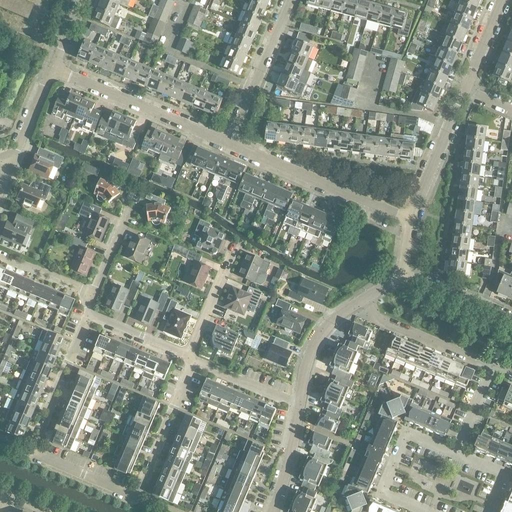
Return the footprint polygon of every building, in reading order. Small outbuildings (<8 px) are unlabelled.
[(0,0),(0,8),(27,20),(33,5),(26,2),(26,0),(0,0)] [(115,16),(120,5),(107,0),(102,0),(99,9),(115,16)] [(172,10),(174,4),(164,0),(161,0),(160,5),(172,10)] [(262,19),(267,8),(251,1),(251,0),(250,0),(244,0),(243,2),(250,5),(246,13),(262,19)] [(307,0),(307,5),(319,8),(320,0),(307,0)] [(333,0),(320,0),(319,8),(331,12),(333,0)] [(333,0),(331,12),(343,15),(346,0),(333,0)] [(346,0),(343,15),(355,18),(360,0),(358,0),(346,0)] [(371,4),(360,0),(355,18),(366,21),(371,4)] [(480,0),(460,0),(460,1),(477,8),(480,0)] [(477,8),(460,1),(455,13),(472,20),(477,8)] [(366,21),(378,25),(383,7),(371,4),(366,21)] [(169,15),(172,10),(160,5),(157,10),(169,15)] [(195,6),(192,12),(204,17),(207,11),(195,6)] [(297,13),(303,15),(305,9),(299,6),(297,13)] [(395,10),(383,7),(378,25),(390,28),(395,10)] [(110,28),(116,30),(121,18),(115,16),(99,9),(94,21),(110,28)] [(155,16),(167,21),(169,15),(157,10),(155,16)] [(408,14),(395,10),(390,28),(398,30),(397,35),(407,38),(412,21),(406,20),(408,14)] [(192,12),(190,18),(202,22),(204,17),(192,12)] [(257,31),(262,19),(246,13),(241,24),(257,31)] [(472,20),(455,13),(451,24),(468,32),(472,20)] [(190,18),(188,24),(187,26),(198,31),(199,28),(200,28),(202,22),(190,18)] [(419,25),(425,28),(428,22),(421,19),(419,25)] [(152,22),(150,28),(162,33),(164,27),(152,22)] [(104,29),(92,24),(90,30),(102,35),(104,29)] [(237,34),(237,35),(252,42),(257,31),(241,24),(237,34)] [(311,35),(312,34),(313,28),(301,24),(299,31),(311,35)] [(468,32),(451,24),(446,36),(462,44),(468,32)] [(150,28),(147,34),(159,38),(162,33),(150,28)] [(17,32),(14,38),(33,46),(36,40),(17,32)] [(227,45),(232,46),(248,53),(252,42),(237,35),(232,33),(227,45)] [(157,44),(159,38),(147,34),(145,39),(157,44)] [(462,44),(446,36),(441,48),(458,55),(462,44)] [(155,50),(157,44),(145,39),(143,45),(155,50)] [(193,44),(181,39),(179,44),(191,49),(193,44)] [(86,40),(78,59),(90,64),(97,47),(90,44),(91,42),(86,40)] [(308,59),(313,47),(297,41),(292,52),(308,59)] [(511,43),(508,41),(503,53),(511,56),(511,43)] [(411,43),(409,48),(415,51),(418,45),(411,43)] [(188,55),(191,49),(179,44),(177,50),(188,55)] [(243,64),(248,53),(232,46),(227,58),(243,64)] [(90,64),(101,68),(108,51),(97,47),(90,64)] [(371,53),(383,56),(384,51),(372,48),(371,53)] [(458,55),(441,48),(436,59),(453,66),(458,55)] [(353,55),(365,58),(367,53),(355,49),(353,55)] [(119,56),(108,51),(101,68),(112,73),(119,56)] [(313,61),(308,59),(292,52),(287,63),(304,71),(308,72),(313,61)] [(498,64),(511,69),(511,56),(503,53),(498,64)] [(165,62),(171,64),(173,57),(168,55),(165,62)] [(365,58),(353,55),(352,61),(364,64),(365,58)] [(112,73),(123,78),(130,61),(119,56),(112,73)] [(238,76),(243,64),(227,58),(222,69),(238,76)] [(404,63),(403,63),(391,59),(389,65),(402,68),(404,63)] [(453,66),(436,59),(431,71),(448,78),(453,66)] [(142,66),(136,63),(130,61),(123,78),(135,83),(142,66)] [(364,64),(352,61),(350,67),(362,70),(364,64)] [(287,63),(282,75),(299,82),(304,71),(287,63)] [(506,87),(508,82),(510,83),(511,78),(511,69),(498,64),(493,76),(499,78),(497,83),(506,87)] [(400,74),(402,68),(389,65),(388,71),(400,74)] [(135,83),(146,87),(154,71),(142,66),(135,83)] [(349,73),(361,76),(362,70),(350,67),(349,73)] [(166,76),(154,71),(146,87),(158,92),(166,76)] [(401,75),(400,74),(388,71),(386,78),(384,84),(397,87),(398,81),(400,81),(401,75)] [(418,79),(426,82),(443,89),(448,78),(431,71),(429,76),(420,73),(418,79)] [(347,79),(359,82),(361,76),(349,73),(347,79)] [(294,94),(299,82),(282,75),(277,87),(294,94)] [(158,92),(170,97),(177,80),(166,76),(158,92)] [(230,82),(218,77),(216,83),(227,88),(230,82)] [(188,85),(177,80),(170,97),(181,102),(188,85)] [(443,89),(426,82),(422,93),(438,100),(443,89)] [(395,94),(397,87),(384,84),(383,90),(395,94)] [(181,102),(193,107),(200,90),(188,85),(181,102)] [(345,86),(343,92),(355,96),(357,89),(345,86)] [(211,95),(205,92),(207,90),(201,87),(200,90),(193,107),(204,112),(211,95)] [(341,99),(354,102),(355,96),(343,92),(341,99)] [(438,100),(422,93),(421,93),(417,92),(409,110),(422,112),(424,108),(433,112),(438,100)] [(65,115),(75,119),(83,99),(71,94),(69,99),(60,95),(51,115),(63,120),(65,115)] [(223,100),(211,95),(204,112),(216,117),(223,100)] [(282,107),(283,100),(271,98),(270,106),(282,107)] [(93,133),(102,113),(93,109),(95,104),(83,99),(75,119),(80,121),(79,123),(84,125),(82,128),(93,133)] [(283,100),(282,107),(289,108),(290,101),(283,100)] [(106,132),(117,136),(125,117),(114,112),(109,124),(102,121),(96,133),(104,136),(106,132)] [(133,130),(136,122),(125,117),(117,136),(124,139),(122,145),(133,150),(140,133),(133,130)] [(406,118),(405,125),(418,126),(419,119),(406,118)] [(265,140),(277,142),(280,125),(268,123),(265,140)] [(290,144),(292,127),(280,125),(277,142),(290,144)] [(468,138),(485,141),(487,128),(470,126),(468,138)] [(302,145),(304,128),(292,127),(290,144),(302,145)] [(314,147),(317,130),(304,128),(302,145),(314,147)] [(149,149),(160,154),(168,135),(156,130),(154,134),(149,132),(141,150),(147,153),(149,149)] [(326,149),(329,132),(317,130),(314,147),(326,149)] [(502,143),(509,144),(511,131),(503,130),(502,143)] [(339,150),(341,134),(329,132),(326,149),(339,150)] [(351,152),(353,135),(341,134),(339,150),(351,152)] [(390,140),(388,157),(400,159),(402,142),(403,142),(404,136),(391,134),(390,140)] [(180,141),(168,135),(160,154),(172,159),(170,162),(176,165),(184,147),(178,145),(180,141)] [(363,154),(366,137),(353,135),(351,152),(363,154)] [(375,155),(378,139),(366,137),(363,154),(375,155)] [(84,138),(81,144),(76,142),(73,149),(85,153),(90,141),(84,138)] [(485,141),(468,138),(466,151),(483,153),(485,141)] [(388,157),(390,140),(378,139),(375,155),(388,157)] [(415,144),(403,142),(402,142),(400,159),(413,161),(415,144)] [(509,144),(502,143),(501,150),(508,151),(509,144)] [(191,167),(192,166),(203,170),(211,153),(199,148),(200,147),(194,145),(186,164),(191,167)] [(58,169),(63,158),(43,150),(40,157),(35,155),(28,171),(47,179),(52,167),(58,169)] [(483,153),(466,151),(464,163),(482,165),(483,153)] [(203,170),(215,175),(222,158),(211,153),(203,170)] [(215,175),(221,178),(216,190),(221,192),(233,163),(222,158),(215,175)] [(135,173),(139,163),(133,160),(129,170),(135,173)] [(120,168),(127,171),(130,163),(122,161),(120,168)] [(99,174),(100,167),(82,163),(80,169),(99,174)] [(226,194),(231,182),(238,185),(245,168),(233,163),(221,192),(217,200),(223,202),(226,194)] [(482,165),(464,163),(462,175),(480,177),(482,165)] [(167,179),(154,174),(151,181),(171,189),(175,179),(168,176),(167,179)] [(240,207),(245,209),(258,179),(246,174),(239,192),(246,194),(240,207)] [(480,177),(462,175),(461,187),(478,189),(480,177)] [(206,178),(201,176),(198,182),(203,185),(206,178)] [(125,190),(127,186),(128,185),(110,177),(108,182),(101,179),(94,195),(97,196),(97,197),(97,198),(97,199),(97,200),(98,201),(99,202),(100,202),(101,202),(102,203),(103,202),(104,202),(105,202),(107,204),(120,194),(117,189),(119,187),(119,188),(125,190)] [(250,211),(253,205),(255,199),(262,201),(269,184),(258,179),(245,209),(250,211)] [(16,200),(21,202),(21,203),(20,204),(20,205),(20,206),(21,207),(21,208),(22,208),(23,209),(24,210),(25,210),(26,210),(27,210),(28,209),(29,208),(30,207),(30,206),(35,208),(39,199),(45,201),(51,187),(34,180),(31,188),(22,185),(16,200)] [(262,201),(269,204),(263,217),(268,219),(271,212),(274,206),(273,206),(281,189),(269,184),(262,201)] [(478,189),(461,187),(459,199),(476,202),(478,189)] [(293,194),(281,189),(273,206),(274,206),(285,211),(293,194)] [(164,206),(165,202),(166,201),(148,193),(146,199),(152,201),(153,204),(146,205),(148,222),(152,222),(152,223),(153,224),(154,225),(155,225),(156,226),(157,226),(158,226),(159,225),(160,225),(160,224),(161,223),(164,224),(171,209),(164,206)] [(476,202),(459,199),(457,212),(474,214),(476,202)] [(288,233),(292,235),(305,206),(293,201),(283,224),(290,227),(288,233)] [(85,202),(81,211),(79,215),(83,216),(91,219),(85,235),(100,242),(110,220),(99,215),(102,209),(85,202)] [(316,210),(305,206),(292,235),(297,237),(300,231),(306,234),(316,210)] [(311,243),(315,245),(328,215),(316,210),(306,234),(313,237),(311,243)] [(276,214),(271,212),(268,219),(273,221),(276,214)] [(474,214),(457,212),(455,224),(473,227),(474,214)] [(330,244),(332,238),(340,220),(328,215),(315,245),(321,247),(323,241),(330,244)] [(28,233),(33,222),(19,216),(15,226),(7,223),(7,222),(0,237),(0,238),(1,237),(20,245),(20,246),(26,232),(28,233)] [(209,229),(210,226),(211,225),(200,220),(194,235),(201,238),(197,247),(214,254),(215,254),(216,254),(217,253),(224,236),(209,229)] [(453,236),(471,239),(473,227),(455,224),(453,236)] [(125,257),(141,264),(150,242),(158,246),(161,239),(148,233),(145,239),(135,235),(130,248),(128,248),(125,257)] [(471,239),(453,236),(452,249),(469,251),(471,239)] [(71,269),(86,275),(95,254),(85,249),(88,243),(74,237),(72,244),(80,248),(71,269)] [(469,251),(452,249),(450,261),(467,264),(469,251)] [(187,283),(202,289),(211,268),(199,263),(202,256),(189,250),(186,258),(195,262),(187,283)] [(255,283),(255,282),(261,284),(264,282),(266,277),(265,273),(269,264),(263,262),(264,260),(247,253),(238,276),(255,283)] [(484,266),(491,267),(492,259),(485,258),(484,266)] [(467,264),(450,261),(448,274),(465,276),(467,264)] [(491,267),(484,266),(482,279),(490,280),(491,267)] [(284,270),(279,268),(275,278),(280,280),(284,270)] [(0,287),(7,290),(14,274),(4,270),(0,279),(0,287)] [(510,275),(498,270),(497,280),(496,282),(500,284),(497,293),(509,298),(511,290),(511,272),(510,275)] [(7,290),(17,295),(24,278),(14,274),(7,290)] [(17,295),(27,299),(34,282),(24,278),(17,295)] [(304,297),(322,305),(328,289),(304,279),(298,294),(290,291),(288,297),(302,303),(304,297)] [(133,302),(139,289),(141,284),(133,281),(129,291),(114,285),(105,307),(120,313),(126,299),(133,302)] [(44,286),(34,282),(27,299),(37,303),(44,286)] [(37,303),(47,307),(54,291),(44,286),(37,303)] [(233,288),(225,307),(243,314),(248,303),(256,307),(262,293),(249,287),(247,294),(233,288)] [(47,307),(57,311),(64,295),(54,291),(47,307)] [(166,303),(169,296),(162,293),(159,300),(166,303)] [(69,297),(64,295),(57,311),(56,313),(67,318),(73,302),(68,300),(69,297)] [(144,298),(135,319),(150,325),(159,304),(144,298)] [(277,324),(285,327),(284,329),(285,331),(289,333),(291,332),(291,330),(300,334),(306,318),(289,311),(291,305),(278,299),(275,306),(283,309),(277,324)] [(175,310),(178,303),(171,300),(163,319),(169,322),(165,332),(181,339),(190,316),(175,310)] [(368,350),(370,344),(368,343),(372,332),(353,324),(348,335),(353,337),(351,342),(351,343),(358,346),(368,350)] [(217,348),(219,349),(218,350),(231,356),(235,345),(239,335),(237,334),(220,327),(217,326),(212,336),(214,336),(213,338),(213,340),(213,341),(213,343),(214,345),(215,346),(216,347),(217,348)] [(42,330),(38,340),(59,349),(63,339),(42,330)] [(246,337),(247,338),(245,344),(251,347),(256,336),(244,330),(244,331),(244,332),(244,334),(245,336),(246,337)] [(93,353),(104,357),(105,355),(104,355),(111,339),(106,336),(105,339),(100,337),(93,353)] [(396,359),(403,341),(393,336),(385,355),(396,359)] [(286,367),(292,353),(287,351),(290,343),(276,337),(273,345),(267,359),(286,367)] [(121,343),(111,339),(104,355),(105,355),(114,359),(121,343)] [(34,350),(39,352),(38,352),(55,359),(59,349),(38,340),(34,350)] [(334,355),(354,363),(358,353),(356,352),(358,346),(351,343),(351,342),(346,340),(343,346),(339,344),(334,355)] [(406,363),(413,345),(403,341),(396,359),(406,363)] [(131,347),(121,343),(114,359),(113,363),(122,367),(123,363),(124,364),(131,347)] [(413,345),(406,363),(416,367),(423,349),(413,345)] [(124,364),(134,368),(141,351),(131,347),(124,364)] [(423,349),(416,367),(426,372),(433,353),(423,349)] [(29,360),(34,362),(50,369),(55,359),(38,352),(39,352),(34,350),(29,360)] [(134,368),(144,372),(151,355),(141,351),(134,368)] [(433,353),(426,372),(435,376),(443,358),(433,353)] [(161,360),(151,355),(144,372),(142,377),(152,381),(154,376),(161,360)] [(354,363),(334,355),(329,366),(334,368),(332,374),(336,376),(337,376),(349,381),(352,373),(350,372),(354,363)] [(443,358),(435,376),(445,380),(453,362),(443,358)] [(50,369),(34,362),(29,360),(25,370),(46,379),(50,369)] [(171,364),(161,360),(154,376),(164,380),(171,364)] [(453,362),(445,380),(455,384),(463,366),(453,362)] [(463,366),(455,384),(466,389),(473,370),(463,366)] [(42,389),(46,379),(25,370),(21,380),(42,389)] [(80,370),(76,380),(92,387),(96,377),(80,370)] [(325,390),(344,399),(348,390),(351,391),(354,383),(349,381),(337,376),(336,376),(334,382),(329,380),(325,390)] [(198,400),(208,404),(217,383),(207,379),(198,400)] [(38,399),(42,389),(21,380),(17,390),(38,399)] [(76,380),(72,390),(92,399),(96,389),(92,387),(76,380)] [(208,404),(218,409),(227,387),(217,383),(208,404)] [(511,409),(511,386),(509,392),(503,389),(497,402),(503,405),(503,406),(511,409)] [(218,409),(228,413),(229,413),(230,408),(237,392),(227,387),(218,409)] [(117,398),(123,400),(128,390),(122,388),(117,398)] [(34,409),(38,399),(17,390),(13,400),(34,409)] [(72,390),(68,400),(83,407),(88,409),(92,399),(72,390)] [(343,409),(340,408),(344,399),(325,390),(320,401),(325,403),(323,409),(327,411),(340,416),(343,409)] [(247,396),(237,392),(230,408),(240,412),(247,396)] [(156,414),(160,404),(140,395),(138,399),(143,401),(140,407),(156,414)] [(393,402),(399,416),(405,413),(407,414),(411,404),(412,404),(413,400),(401,395),(399,400),(393,402)] [(240,412),(250,416),(257,400),(247,396),(240,412)] [(4,406),(9,408),(12,399),(7,397),(4,406)] [(13,400),(9,410),(29,419),(34,409),(13,400)] [(68,400),(63,410),(84,419),(88,409),(83,407),(68,400)] [(267,404),(257,400),(250,416),(260,421),(267,404)] [(399,416),(393,402),(388,404),(383,403),(378,415),(382,416),(392,420),(393,418),(399,416)] [(272,406),(267,404),(260,421),(259,422),(269,427),(276,411),(271,409),(272,406)] [(421,408),(412,404),(411,404),(407,414),(404,420),(415,424),(421,408)] [(152,424),(156,414),(140,407),(136,417),(152,424)] [(421,408),(415,424),(425,428),(431,412),(421,408)] [(4,420),(9,422),(25,429),(29,419),(9,410),(4,420)] [(63,410),(59,420),(80,429),(84,419),(63,410)] [(338,422),(340,416),(327,411),(325,417),(320,415),(316,426),(335,434),(340,423),(338,422)] [(431,412),(425,428),(435,433),(441,416),(431,412)] [(186,415),(182,425),(198,432),(198,431),(202,421),(186,415)] [(398,422),(392,420),(382,416),(377,426),(394,433),(398,422)] [(441,416),(435,433),(445,437),(452,421),(441,416)] [(148,434),(152,424),(136,417),(132,427),(148,434)] [(59,420),(55,430),(75,439),(80,429),(59,420)] [(21,439),(25,429),(9,422),(5,432),(21,439)] [(123,436),(127,437),(143,444),(148,434),(132,427),(127,425),(123,436)] [(198,443),(202,433),(198,431),(198,432),(182,425),(177,435),(198,443)] [(373,436),(389,443),(394,433),(377,426),(373,436)] [(54,442),(53,444),(70,451),(75,439),(55,430),(51,441),(54,442)] [(313,446),(310,451),(310,452),(315,454),(315,453),(328,459),(331,452),(328,451),(332,441),(313,432),(308,444),(313,446)] [(485,454),(492,438),(482,433),(475,450),(485,454)] [(194,453),(198,443),(177,435),(173,445),(194,453)] [(389,443),(373,436),(369,446),(385,453),(389,443)] [(139,454),(143,444),(127,437),(123,447),(139,454)] [(492,438),(485,454),(495,458),(502,442),(492,438)] [(244,451),(262,459),(264,453),(262,452),(264,447),(248,441),(244,451)] [(511,446),(502,442),(495,458),(505,462),(511,446)] [(119,445),(114,455),(135,464),(139,454),(123,447),(119,445)] [(190,463),(194,453),(173,445),(169,455),(190,463)] [(365,457),(381,463),(383,459),(385,453),(369,446),(366,452),(365,457)] [(244,451),(241,450),(237,460),(241,462),(258,469),(262,459),(244,451)] [(303,468),(323,476),(328,465),(332,464),(333,461),(328,459),(315,453),(315,454),(313,459),(308,457),(303,468)] [(116,468),(115,470),(127,475),(127,473),(131,474),(135,464),(114,455),(113,459),(117,461),(115,468),(116,468)] [(190,463),(169,455),(165,465),(185,473),(190,463)] [(360,467),(376,474),(381,463),(365,457),(360,467)] [(254,479),(258,469),(241,462),(237,460),(232,470),(237,472),(254,479)] [(185,473),(165,465),(161,475),(181,483),(185,473)] [(376,474),(360,467),(356,477),(372,484),(376,474)] [(323,476),(303,468),(299,479),(304,481),(301,487),(304,488),(314,492),(316,486),(318,487),(323,476)] [(250,489),(254,479),(237,472),(232,470),(228,480),(250,489)] [(177,493),(181,483),(161,475),(157,485),(177,493)] [(362,491),(368,494),(372,484),(356,477),(352,486),(352,487),(362,491)] [(245,499),(250,489),(228,480),(224,490),(245,499)] [(173,504),(177,493),(157,485),(152,495),(173,504)] [(352,487),(352,486),(349,485),(343,497),(348,499),(350,505),(364,499),(361,493),(362,491),(352,487)] [(292,502),(312,511),(317,500),(314,499),(317,493),(314,492),(304,488),(302,494),(297,492),(292,502)] [(241,509),(245,499),(224,490),(220,500),(241,509)] [(364,499),(350,505),(353,511),(351,511),(365,511),(368,506),(366,505),(364,499)] [(221,511),(239,511),(241,509),(220,500),(216,509),(219,510),(221,511),(220,511),(221,511)] [(365,511),(377,511),(381,505),(371,500),(368,506),(365,511)] [(311,511),(312,511),(292,502),(288,511),(311,511)] [(511,511),(511,505),(506,503),(501,511),(511,511)]
